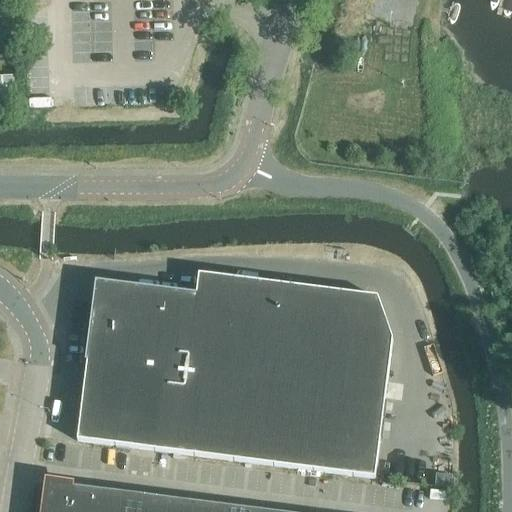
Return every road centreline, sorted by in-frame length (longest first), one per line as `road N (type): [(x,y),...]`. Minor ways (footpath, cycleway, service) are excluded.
road 1 (unclassified): [(508,511),(510,456),(496,366),(449,240),(393,199),(292,186),(244,166)]
road 2 (unclassified): [(244,166),(200,187),(0,187)]
road 3 (unclassified): [(12,511),(41,363),(38,337),(19,306)]
road 4 (unclassified): [(244,166),(296,0)]
